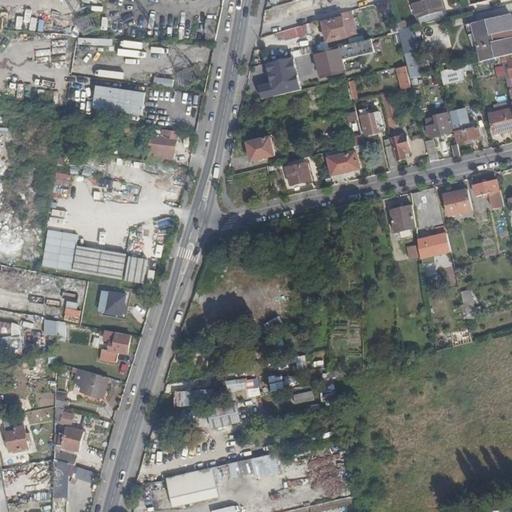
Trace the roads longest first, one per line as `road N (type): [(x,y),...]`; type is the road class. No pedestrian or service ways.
road 1 (residential): [(198,218),(230,221),(511,154)]
road 2 (primary): [(108,511),(198,218)]
road 3 (primary): [(198,218),(243,0)]
